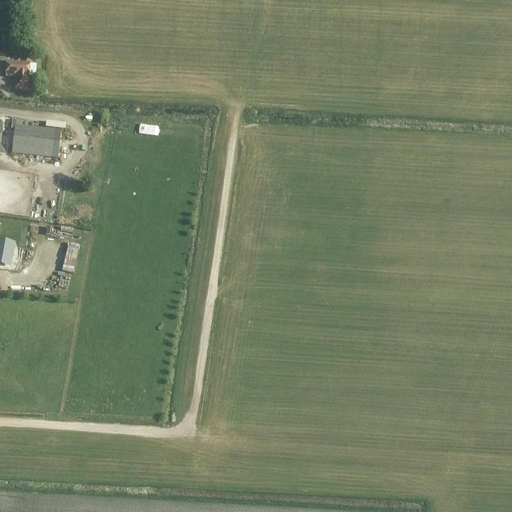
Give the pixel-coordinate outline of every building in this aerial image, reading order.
[(6,77),(11,77),(28,79),(29,65),(7,63),(6,70),(6,77)] [(60,131),(23,127),(20,155),(58,159),(60,131)] [(1,167),(0,172),(0,269),(13,271),(25,170),(1,167)] [(43,223),(52,230),(63,216),(54,209),(43,223)] [(77,220),(78,212),(69,210),(67,219),(77,220)] [(60,253),(69,254),(70,243),(61,242),(60,253)]
